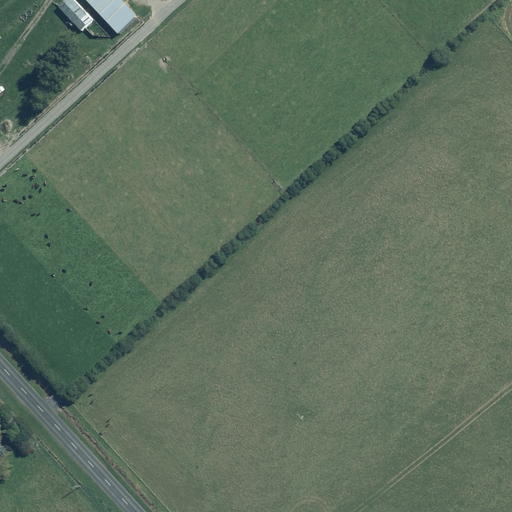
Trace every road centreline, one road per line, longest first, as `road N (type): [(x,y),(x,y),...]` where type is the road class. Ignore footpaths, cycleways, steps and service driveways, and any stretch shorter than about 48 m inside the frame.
road 1 (residential): [(363,511),(511,375)]
road 2 (tertiary): [(0,365),(133,511)]
